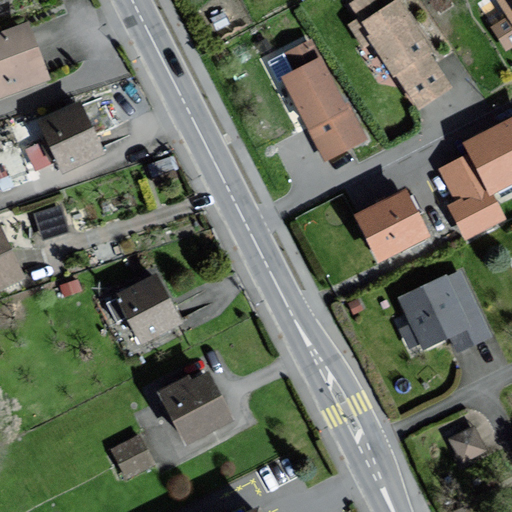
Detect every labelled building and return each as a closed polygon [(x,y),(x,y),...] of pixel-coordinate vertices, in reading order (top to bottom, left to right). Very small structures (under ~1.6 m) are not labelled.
[(397,0),(354,0),(351,3),(360,17),(349,24),(365,47),(371,43),(418,113),(456,88),(397,0)] [(511,0),(500,0),(511,16),(495,27),(508,46),(511,43),(511,0)] [(0,94),(47,77),(28,25),(0,35),(0,94)] [(279,78),(325,161),(367,138),(322,55),(279,78)] [(102,153),(80,104),(42,121),(65,170),(102,153)] [(456,201),(448,205),(467,242),(507,221),(494,195),(511,185),(511,117),(465,142),(471,154),(439,170),(456,201)] [(36,166),(50,159),(40,138),(26,144),(36,166)] [(404,192),(359,216),(380,258),(426,234),(404,192)] [(62,200),(35,208),(42,234),(69,226),(62,200)] [(0,294),(26,283),(0,224),(0,294)] [(447,276),(400,298),(414,325),(403,331),(411,347),(420,342),(423,348),(449,335),(457,352),(491,335),(460,273),(448,279),(447,276)] [(182,326),(158,275),(117,295),(142,346),(182,326)] [(234,423),(208,374),(190,384),(187,378),(158,393),(187,447),(234,423)] [(485,450),(474,427),(451,438),(462,461),(485,450)] [(151,466),(141,444),(115,455),(125,477),(151,466)]
